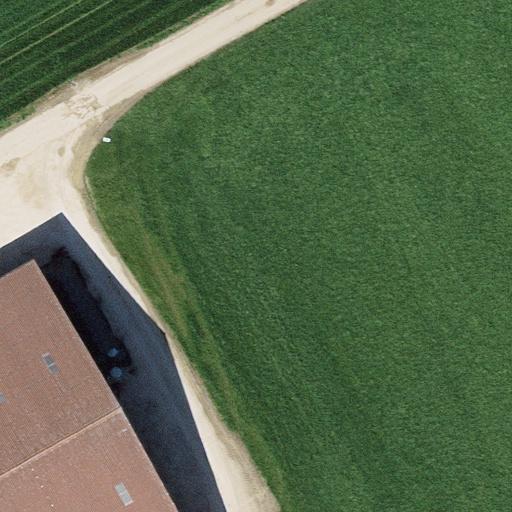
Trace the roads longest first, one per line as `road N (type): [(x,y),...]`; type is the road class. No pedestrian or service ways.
road 1 (unknown): [(225,511),(222,485),(33,133)]
road 2 (track): [(0,152),(268,0)]
